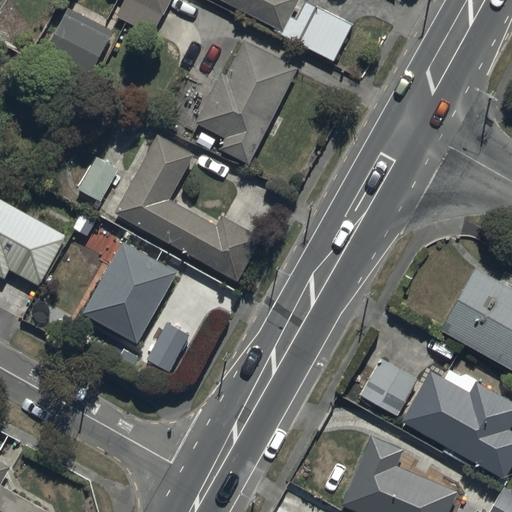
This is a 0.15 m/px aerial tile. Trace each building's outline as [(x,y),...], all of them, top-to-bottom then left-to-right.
[(155,30),(169,0),(123,0),(117,12),(155,30)] [(222,0),(283,29),(296,0),(222,0)] [(355,20),(317,1),(297,40),(336,59),(355,20)] [(113,25),(68,3),(46,48),(91,69),(113,25)] [(250,161),(299,63),(245,36),(228,69),(223,67),(196,120),(227,135),(221,147),(250,161)] [(156,132),(114,208),(239,278),(264,233),(222,210),(217,220),(173,196),(196,154),(156,132)] [(103,199),(119,164),(93,152),(77,188),(103,199)] [(67,230),(0,193),(0,273),(6,277),(11,267),(39,282),(67,230)] [(139,341),(179,267),(122,236),(82,310),(139,341)] [(511,283),(476,264),(442,325),(511,363),(511,283)] [(191,329),(165,317),(146,357),(173,369),(191,329)] [(419,375),(383,354),(365,386),(401,407),(419,375)] [(446,373),(430,366),(402,422),(508,476),(511,467),(511,424),(511,425),(511,424),(511,395),(478,378),(479,375),(464,368),(462,371),(450,365),(446,373)] [(372,431),(343,502),(367,511),(449,511),(464,477),(437,466),(433,476),(409,466),(416,449),(372,431)] [(0,511),(52,511),(55,508),(3,479),(13,462),(0,454),(0,511)] [(511,511),(511,485),(506,481),(488,511),(511,511)]
